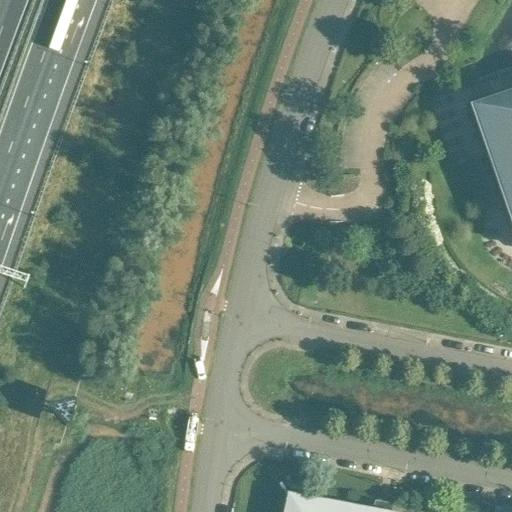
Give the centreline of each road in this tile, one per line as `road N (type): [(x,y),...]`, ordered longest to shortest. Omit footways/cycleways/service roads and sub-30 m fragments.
road 1 (unclassified): [(240,318),(289,125),(334,0)]
road 2 (unclassified): [(218,424),(511,480)]
road 3 (unclassified): [(511,371),(240,318)]
road 4 (motorway): [(0,182),(69,0)]
